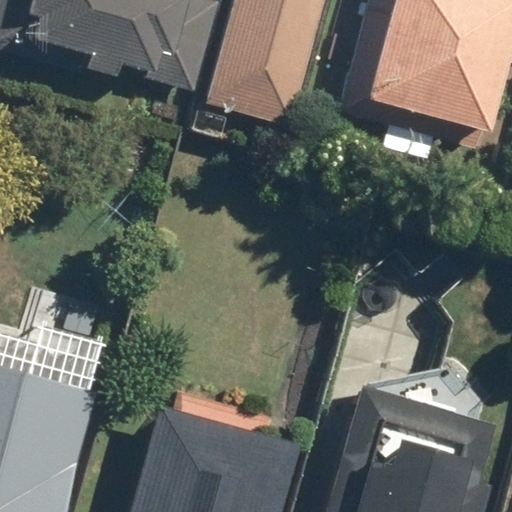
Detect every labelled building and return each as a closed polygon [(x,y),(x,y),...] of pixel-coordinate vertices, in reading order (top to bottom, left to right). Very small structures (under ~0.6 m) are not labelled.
[(0,0),(0,44),(120,76),(126,53),(164,63),(161,77),(194,86),(216,0),(0,0)] [(286,123),(321,0),(231,0),(203,100),(286,123)] [(511,0),(369,0),(341,109),(477,144),(484,117),(493,120),(509,57),(511,57),(511,0)] [(0,356),(0,511),(64,511),(100,384),(0,356)] [(480,511),(489,480),(478,477),(494,414),(361,379),(326,511),(480,511)] [(163,397),(131,511),(279,511),(300,434),(163,397)]
